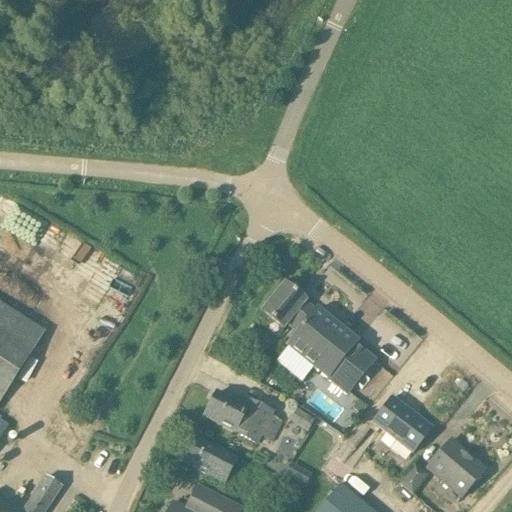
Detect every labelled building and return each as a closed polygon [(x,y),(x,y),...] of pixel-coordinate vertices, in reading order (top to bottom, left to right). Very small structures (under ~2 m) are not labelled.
[(283,332),(287,326),(296,333),(314,311),(304,303),(305,302),(284,285),(261,313),(283,332)] [(0,439),(8,427),(0,421),(0,403),(45,332),(0,303),(0,439)] [(314,311),(296,333),(285,346),(346,396),(374,362),(354,346),(356,343),(316,311),(315,312),(314,311)] [(233,402),(217,394),(205,418),(256,445),(260,437),(269,441),(278,424),(268,419),(271,414),(249,403),(248,406),(234,400),(233,402)] [(367,407),(359,400),(352,408),(361,415),(367,407)] [(412,455),(431,429),(392,400),(372,425),(412,455)] [(297,410),(289,422),(307,433),(315,421),(297,410)] [(182,463),(223,485),(236,460),(194,439),(182,463)] [(463,498),(484,473),(448,443),(427,468),(439,477),(437,479),(450,490),(452,488),(463,498)] [(413,496),(428,476),(414,465),(399,486),(413,496)] [(309,488),(313,472),(290,466),(286,482),(309,488)] [(0,511),(45,511),(61,488),(45,478),(22,511),(21,511),(0,497),(0,511)] [(239,511),(241,511),(197,487),(185,510),(174,504),(169,511),(239,511)] [(288,511),(293,505),(280,498),(271,511),(288,511)] [(361,511),(347,501),(339,511),(361,511)]
